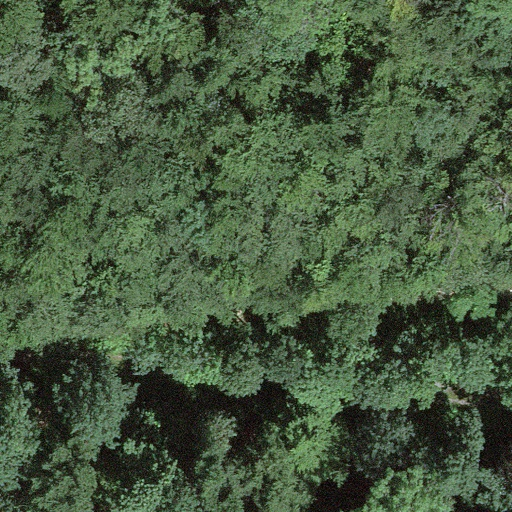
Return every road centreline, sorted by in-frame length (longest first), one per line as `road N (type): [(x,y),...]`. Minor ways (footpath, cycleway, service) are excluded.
road 1 (track): [(0,328),(75,316),(511,290)]
road 2 (track): [(75,316),(511,408)]
